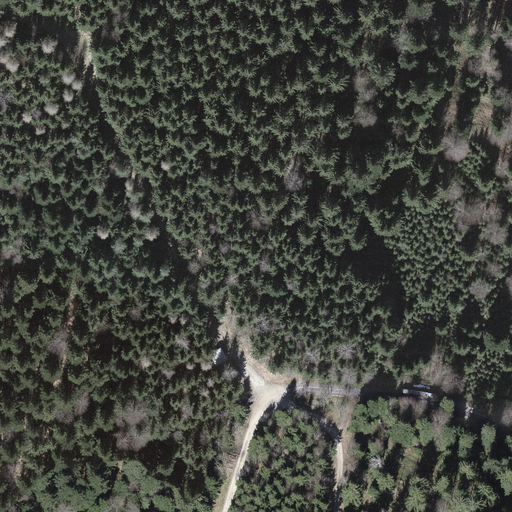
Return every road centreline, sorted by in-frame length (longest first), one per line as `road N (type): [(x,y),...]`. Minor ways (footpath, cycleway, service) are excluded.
road 1 (track): [(338,511),(340,437),(288,409),(226,332),(73,46),(41,17),(0,12)]
road 2 (track): [(232,511),(258,417),(279,392),(342,391),(458,412),(511,432)]
road 3 (track): [(258,417),(235,404),(63,446),(19,408),(0,373)]
